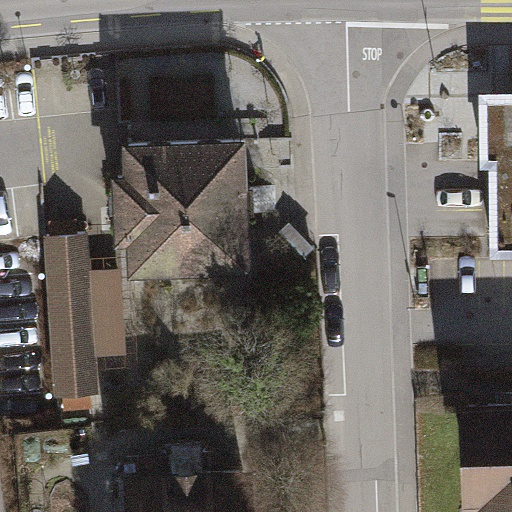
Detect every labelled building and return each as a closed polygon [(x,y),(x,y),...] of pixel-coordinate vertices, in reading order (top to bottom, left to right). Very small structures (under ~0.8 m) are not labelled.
[(511,255),(511,87),(471,89),(474,164),(488,163),(490,256),(511,255)] [(128,128),(129,158),(116,158),(117,220),(118,230),(129,230),(130,262),(252,259),(251,196),(249,125),(128,128)] [(46,237),(57,392),(101,389),(90,234),(46,237)] [(511,511),(511,400),(444,404),(449,506),(472,505),(472,511),(511,511)] [(188,453),(125,456),(127,511),(259,511),(256,449),(188,453)]
